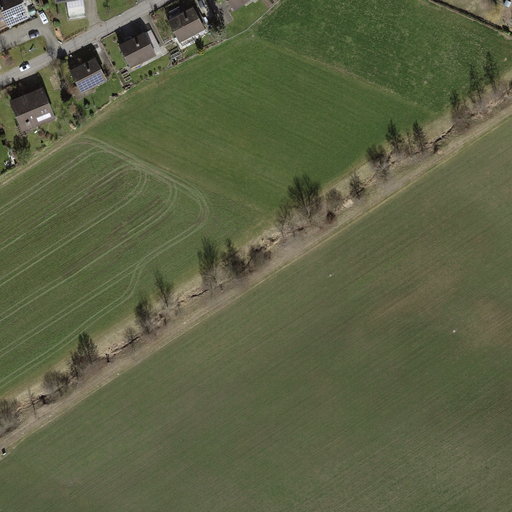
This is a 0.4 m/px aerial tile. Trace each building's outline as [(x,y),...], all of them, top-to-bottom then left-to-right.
[(20,0),(0,0),(0,4),(9,25),(11,28),(30,19),(20,0)] [(224,0),(235,15),(256,0),(224,0)] [(0,28),(9,25),(0,4),(0,28)] [(194,8),(169,21),(181,43),(206,30),(194,8)] [(144,33),(118,47),(131,71),(157,58),(144,33)] [(98,59),(71,72),(82,95),(109,83),(98,59)] [(44,89),(10,102),(23,136),(58,122),(44,89)]
